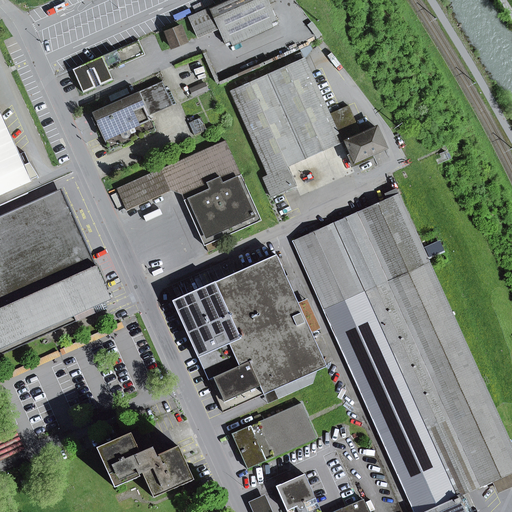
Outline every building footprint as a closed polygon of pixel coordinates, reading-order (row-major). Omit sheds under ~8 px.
[(276,2),(274,0),(229,0),(209,9),(217,28),(225,44),(231,42),(272,23),(277,21),(270,4),(276,2)] [(189,18),(197,37),(217,28),(209,9),(189,18)] [(231,42),(233,46),(274,28),(272,23),(231,42)] [(165,32),(171,48),(187,42),(181,26),(165,32)] [(138,41),(103,57),(109,71),(145,56),(144,55),(138,41)] [(342,143),(329,115),(301,53),(228,86),(269,176),(287,167),(342,143)] [(109,71),(103,57),(73,70),(84,93),(113,80),(109,71)] [(173,105),(168,93),(163,81),(139,92),(149,116),(173,105)] [(197,86),(200,93),(208,90),(204,83),(197,86)] [(190,89),(194,96),(200,93),(197,86),(190,89)] [(109,96),(111,101),(129,93),(127,88),(109,96)] [(149,116),(139,92),(92,113),(93,113),(102,135),(109,151),(122,146),(132,141),(156,130),(149,116)] [(171,92),(168,93),(173,105),(176,104),(171,92)] [(329,115),(342,143),(345,141),(361,134),(348,106),(329,115)] [(0,121),(28,183),(32,181),(0,110),(0,121)] [(100,137),(102,135),(93,113),(90,115),(100,137)] [(201,118),(189,123),(194,136),(207,130),(201,118)] [(0,189),(2,194),(28,183),(0,121),(0,189)] [(385,148),(376,127),(361,134),(345,141),(348,147),(354,162),(371,154),(385,148)] [(226,141),(161,170),(170,191),(172,190),(184,195),(186,194),(188,198),(209,189),(207,183),(220,177),(223,183),(241,175),(226,141)] [(352,168),(374,159),(371,154),(354,162),(348,147),(344,149),(352,168)] [(436,160),(438,164),(449,160),(445,151),(439,154),(441,158),(436,160)] [(287,167),(269,176),(263,178),(271,197),(296,186),(287,167)] [(127,211),(170,191),(161,170),(117,189),(127,211)] [(204,246),(206,246),(219,240),(261,221),(241,175),(223,183),(220,177),(207,183),(209,189),(188,198),(184,200),(204,246)] [(0,216),(0,308),(91,268),(57,191),(0,216)] [(375,287),(437,425),(447,420),(478,489),(492,482),(511,473),(511,447),(398,194),(356,213),(386,282),(375,287)] [(426,511),(458,498),(427,429),(432,427),(437,425),(375,287),(386,282),(356,213),(292,241),(413,511),(426,511)] [(219,240),(206,246),(208,252),(222,246),(219,240)] [(443,249),(440,242),(426,249),(429,256),(443,249)] [(196,353),(198,356),(301,310),(276,255),(224,278),(173,301),(196,353)] [(92,308),(111,299),(96,265),(91,268),(0,308),(0,356),(95,313),(92,308)] [(258,383),(263,395),(326,367),(301,310),(198,356),(221,408),(254,393),(256,388),(255,384),(258,383)] [(60,350),(62,354),(123,327),(121,323),(60,350)] [(0,376),(0,382),(60,355),(58,351),(0,376)] [(221,408),(223,413),(263,395),(258,383),(255,384),(256,388),(254,393),(221,408)] [(232,434),(247,469),(317,439),(301,404),(232,434)] [(458,498),(478,489),(447,420),(432,427),(427,429),(458,498)] [(0,459),(22,450),(13,429),(0,434),(0,459)] [(140,453),(145,450),(136,430),(131,433),(140,453)] [(153,498),(193,480),(178,446),(158,455),(158,456),(157,457),(152,447),(145,450),(140,453),(131,433),(97,448),(115,488),(140,476),(139,474),(142,473),(153,498)] [(511,473),(492,482),(497,494),(511,487),(511,473)] [(304,507),(304,503),(315,498),(304,474),(280,485),(291,509),(297,507),(299,509),(302,510),(304,507)] [(287,511),(320,511),(315,498),(304,503),(304,507),(302,510),(299,509),(297,507),(291,509),(280,485),(276,487),(287,511)] [(272,511),(265,495),(248,502),(252,511),(272,511)] [(464,511),(458,498),(426,511),(464,511)] [(368,511),(363,500),(334,511),(368,511)]
